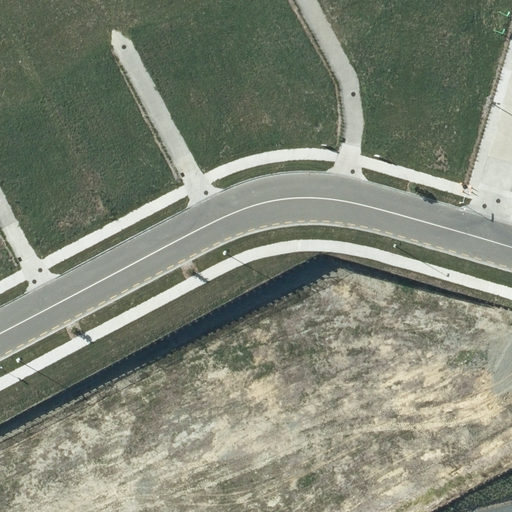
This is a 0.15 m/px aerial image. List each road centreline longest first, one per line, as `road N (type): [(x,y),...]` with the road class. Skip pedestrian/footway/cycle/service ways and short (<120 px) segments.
road 1 (residential): [(0,341),(232,226),(323,209),(465,243)]
road 2 (residential): [(465,243),(511,102)]
